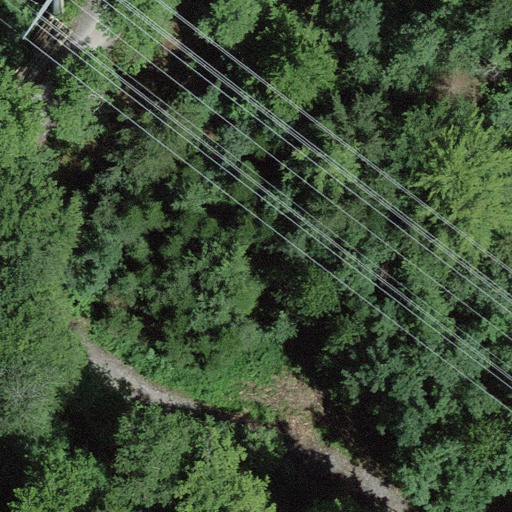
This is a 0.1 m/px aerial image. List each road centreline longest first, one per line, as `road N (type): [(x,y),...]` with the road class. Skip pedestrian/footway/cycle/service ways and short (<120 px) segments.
road 1 (track): [(0,232),(40,310),(66,341),(124,380),(358,476),(395,511)]
road 2 (track): [(127,0),(0,160)]
